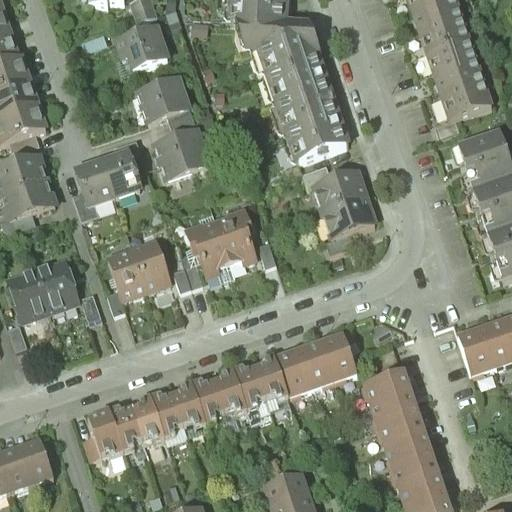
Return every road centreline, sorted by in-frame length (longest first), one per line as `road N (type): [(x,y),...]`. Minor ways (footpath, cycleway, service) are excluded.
road 1 (residential): [(402,275),(55,395)]
road 2 (residential): [(345,0),(413,223),(402,275)]
road 3 (residential): [(402,275),(480,511)]
road 4 (residential): [(31,0),(71,122),(60,189)]
road 5 (residential): [(55,395),(90,511)]
